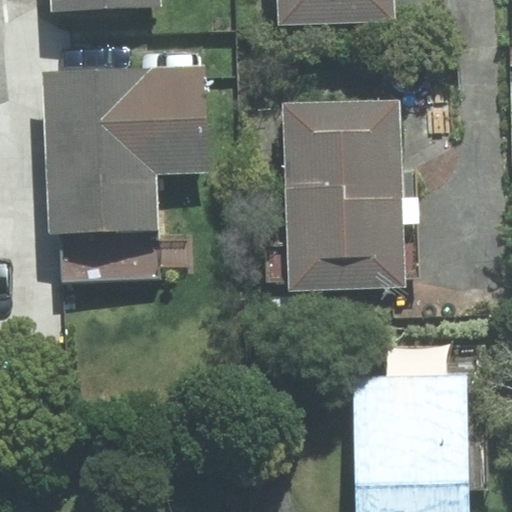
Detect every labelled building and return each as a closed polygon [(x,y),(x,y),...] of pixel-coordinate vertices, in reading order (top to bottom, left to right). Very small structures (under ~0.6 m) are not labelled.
[(147,0),(38,0),(39,21),(148,16),(147,0)] [(382,0),(268,0),(269,40),(383,38),(382,0)] [(195,72),(26,82),(37,250),(155,243),(151,185),(202,182),(195,72)] [(391,114),(275,114),(275,306),(390,307),(391,114)] [(453,511),(458,386),(344,382),(339,511),(453,511)]
